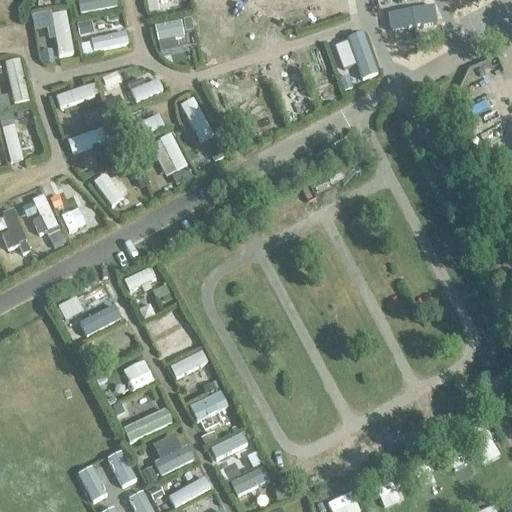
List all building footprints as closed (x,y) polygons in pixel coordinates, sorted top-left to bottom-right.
[(0,0),(0,22),(12,21),(10,8),(15,8),(13,0),(0,0)] [(85,16),(120,10),(118,0),(102,0),(83,4),(85,16)] [(73,57),(65,16),(52,18),(59,59),(73,57)] [(256,47),(250,18),(238,21),(244,49),(256,47)] [(198,28),(205,64),(217,61),(213,39),(221,37),(219,24),(198,28)] [(157,32),(161,57),(172,55),(170,43),(176,42),(174,29),(157,32)] [(99,52),(127,47),(125,36),(119,37),(118,32),(108,34),(109,39),(97,41),(99,52)] [(370,75),(359,43),(348,47),(358,78),(370,75)] [(335,88),(324,54),(314,58),(325,91),(335,88)] [(304,92),(291,59),(277,65),(290,98),(304,92)] [(16,67),(0,71),(0,84),(1,90),(8,88),(6,83),(19,80),(16,67)] [(272,102),(257,68),(246,73),(260,107),(272,102)] [(136,106),(163,94),(158,83),(144,89),(141,82),(128,88),(136,106)] [(218,82),(207,88),(222,115),(232,110),(224,95),(230,91),(226,84),(221,87),(218,82)] [(124,113),(118,99),(104,106),(111,120),(124,113)] [(200,146),(213,138),(193,102),(180,110),(200,146)] [(69,122),(65,109),(53,113),(62,141),(73,137),(71,130),(76,128),(73,121),(69,122)] [(164,130),(158,118),(126,134),(131,145),(164,130)] [(22,163),(13,129),(2,132),(11,166),(22,163)] [(109,145),(105,135),(75,148),(80,159),(87,156),(89,160),(98,156),(95,151),(109,145)] [(187,170),(170,138),(159,143),(160,144),(150,149),(166,180),(187,170)] [(167,185),(159,169),(149,175),(157,190),(158,189),(160,192),(167,189),(165,186),(167,185)] [(123,201),(110,184),(105,177),(93,185),(112,210),(123,201)] [(94,213),(65,183),(55,193),(84,222),(94,213)] [(59,234),(43,199),(32,204),(40,221),(33,224),(39,238),(46,234),(49,239),(59,234)] [(30,255),(13,212),(2,217),(9,235),(2,238),(8,253),(19,249),(22,257),(30,255)] [(155,282),(150,271),(124,284),(129,295),(155,282)] [(93,337),(123,321),(118,311),(88,326),(93,337)] [(191,340),(185,328),(154,344),(160,356),(179,347),(184,357),(201,349),(195,338),(191,340)] [(132,338),(101,355),(107,366),(138,349),(132,338)] [(204,368),(199,357),(170,370),(175,381),(198,371),(203,382),(214,377),(209,366),(204,368)] [(219,394),(213,383),(181,399),(187,410),(219,394)] [(122,490),(136,483),(121,455),(107,462),(122,490)] [(257,478),(251,468),(225,481),(230,492),(243,486),(245,490),(253,486),(251,481),(257,478)] [(92,507),(106,499),(91,471),(77,478),(92,507)] [(175,511),(210,492),(204,481),(169,500),(175,511)] [(134,511),(152,511),(144,496),(130,503),(134,511)]
